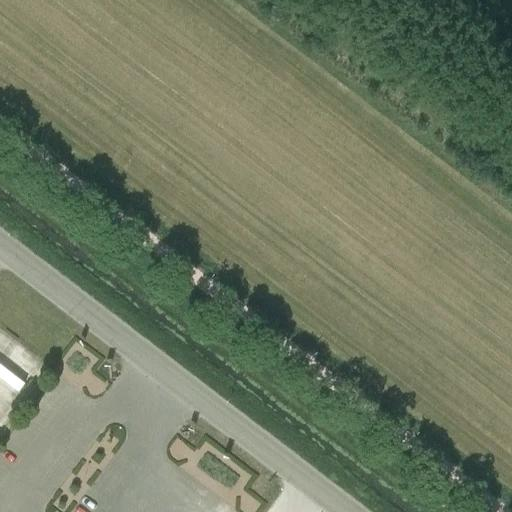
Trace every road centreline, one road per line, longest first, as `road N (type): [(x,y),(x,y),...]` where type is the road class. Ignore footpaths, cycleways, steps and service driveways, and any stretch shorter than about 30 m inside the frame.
road 1 (tertiary): [(0,246),(345,511)]
road 2 (unknown): [(161,370),(58,511)]
